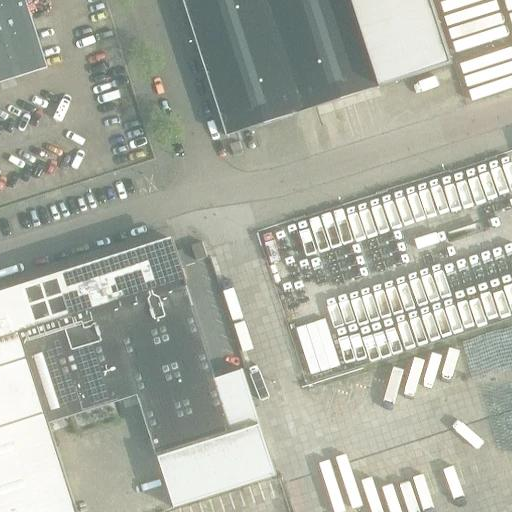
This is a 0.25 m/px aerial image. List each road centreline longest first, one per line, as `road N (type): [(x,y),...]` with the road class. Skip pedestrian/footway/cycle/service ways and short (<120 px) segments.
road 1 (unclassified): [(207,193),(295,178),(511,108)]
road 2 (unclassified): [(0,258),(207,193)]
road 3 (unclassified): [(207,193),(146,0)]
